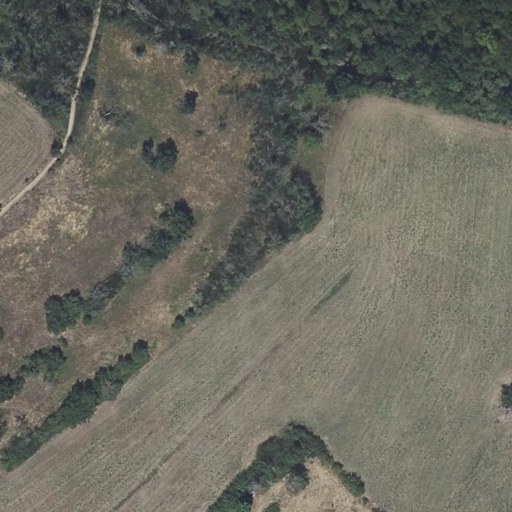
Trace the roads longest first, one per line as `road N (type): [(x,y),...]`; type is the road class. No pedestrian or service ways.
road 1 (track): [(138,0),(225,40),(420,77),(511,83)]
road 2 (track): [(105,0),(63,148),(0,213)]
